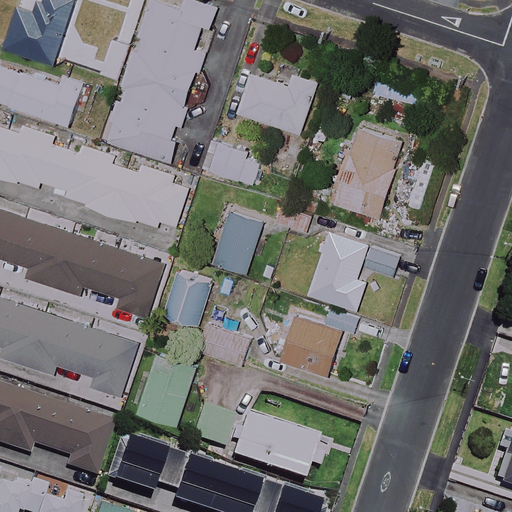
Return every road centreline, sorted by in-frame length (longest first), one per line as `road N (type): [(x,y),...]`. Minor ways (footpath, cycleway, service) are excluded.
road 1 (residential): [(511,110),(380,511)]
road 2 (residential): [(362,0),(511,48)]
